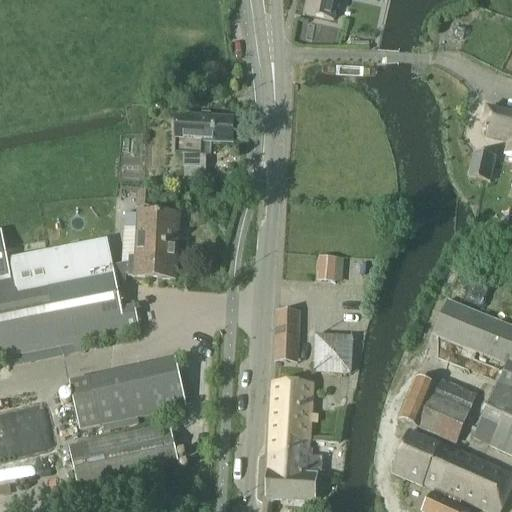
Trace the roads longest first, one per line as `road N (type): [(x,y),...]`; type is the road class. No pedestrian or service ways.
road 1 (tertiary): [(250,511),(274,115),(270,54)]
road 2 (track): [(389,511),(385,436),(418,363)]
